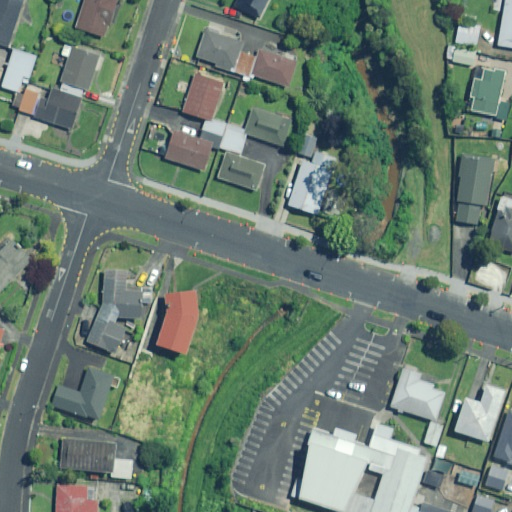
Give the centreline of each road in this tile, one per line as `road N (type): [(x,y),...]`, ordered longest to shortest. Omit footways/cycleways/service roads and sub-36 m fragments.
road 1 (residential): [(511,333),(98,198)]
road 2 (residential): [(98,198),(22,414),(9,511)]
road 3 (residential): [(98,198),(168,0)]
